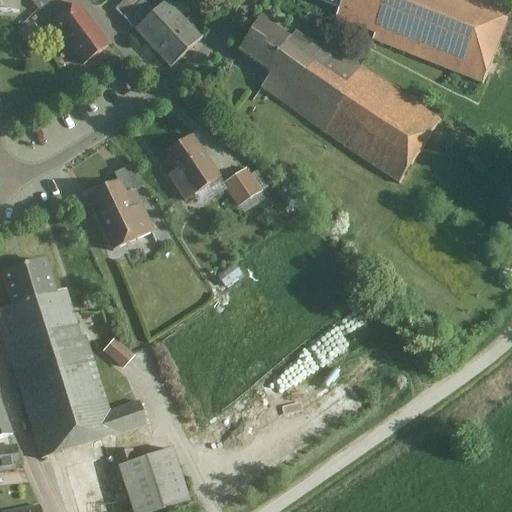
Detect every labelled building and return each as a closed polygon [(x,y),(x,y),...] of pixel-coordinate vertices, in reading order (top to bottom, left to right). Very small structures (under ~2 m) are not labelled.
[(0,0),(0,14),(24,15),(25,0),(0,0)] [(135,27),(153,10),(144,0),(125,0),(117,7),(135,27)] [(511,0),(311,0),(350,15),(347,23),(384,38),(381,47),(494,91),(511,43),(511,0)] [(133,31),(176,73),(206,43),(163,1),(133,31)] [(78,7),(56,25),(89,68),(112,51),(78,7)] [(278,79),(270,91),(406,185),(447,127),(307,31),(301,40),(270,18),(244,55),(278,79)] [(224,178),(198,139),(168,159),(180,177),(174,181),(188,202),(224,178)] [(102,200),(129,254),(162,237),(141,196),(151,191),(138,166),(119,176),(125,188),(102,200)] [(264,199),(248,176),(227,190),(244,214),(264,199)] [(58,263),(7,279),(18,313),(3,317),(46,458),(151,426),(146,410),(111,421),(72,293),(67,295),(58,263)] [(119,343),(107,357),(126,372),(138,359),(119,343)] [(227,439),(286,393),(273,377),(214,423),(227,439)] [(0,439),(10,436),(0,407),(0,439)] [(182,451),(123,471),(137,511),(191,511),(202,508),(182,451)] [(0,472),(19,472),(18,452),(0,452),(0,472)]
